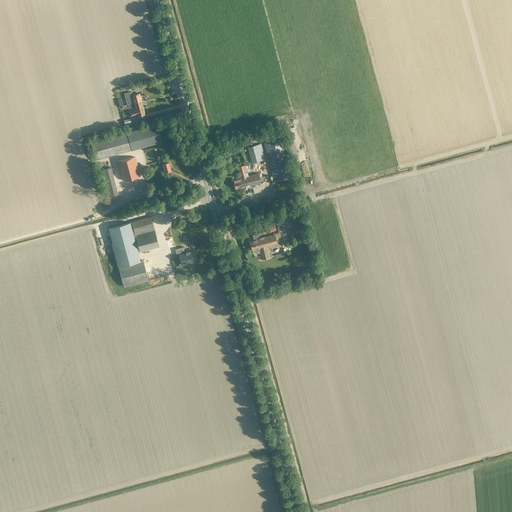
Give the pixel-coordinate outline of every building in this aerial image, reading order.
[(139,93),(132,95),(131,92),(125,93),(126,99),(133,98),(134,102),(141,100),(139,93)] [(136,109),(143,107),(141,100),(134,102),(127,104),(129,108),(135,106),(136,109)] [(137,114),(138,116),(145,114),(143,107),(136,109),(129,111),(131,116),(137,114)] [(132,124),(130,118),(124,119),(124,121),(123,121),(123,123),(124,123),(125,124),(124,124),(124,126),(132,124)] [(156,123),(128,131),(132,149),(161,141),(156,123)] [(91,141),(96,159),(132,149),(128,131),(91,141)] [(281,138),(264,142),(274,181),(292,176),(281,138)] [(263,153),(260,154),(257,144),(248,147),(252,162),(265,159),(263,153)] [(123,180),(140,175),(134,156),(118,161),(123,180)] [(164,172),(171,170),(168,161),(168,158),(163,160),(164,163),(162,163),(164,172)] [(235,189),(261,182),(258,173),(248,175),(245,164),(236,167),(239,178),(233,180),(235,189)] [(106,197),(118,194),(111,167),(99,170),(106,197)] [(357,174),(339,178),(341,185),(358,180),(357,174)] [(278,223),(285,219),(283,214),(275,218),(278,223)] [(140,251),(159,246),(151,216),(132,221),(140,251)] [(132,221),(109,227),(112,240),(118,266),(140,261),(138,252),(140,251),(132,221)] [(175,228),(177,234),(187,231),(185,225),(175,228)] [(259,251),(261,259),(270,257),(267,246),(277,243),(275,234),(249,240),(252,250),(253,250),(253,251),(254,252),(259,251)] [(193,250),(179,254),(181,263),(196,259),(193,250)] [(118,266),(123,286),(148,279),(143,260),(140,261),(118,266)]
